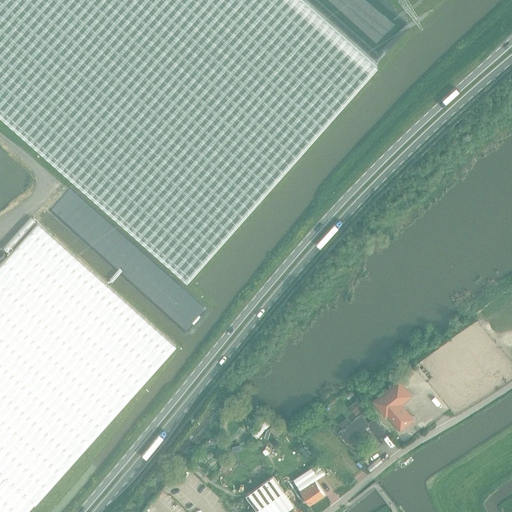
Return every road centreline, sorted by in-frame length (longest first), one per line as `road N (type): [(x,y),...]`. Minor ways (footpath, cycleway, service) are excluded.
road 1 (primary): [(511,40),(304,243),(80,511)]
road 2 (primary): [(97,511),(356,204),(511,58)]
road 3 (unclassified): [(511,386),(378,470),(329,511)]
